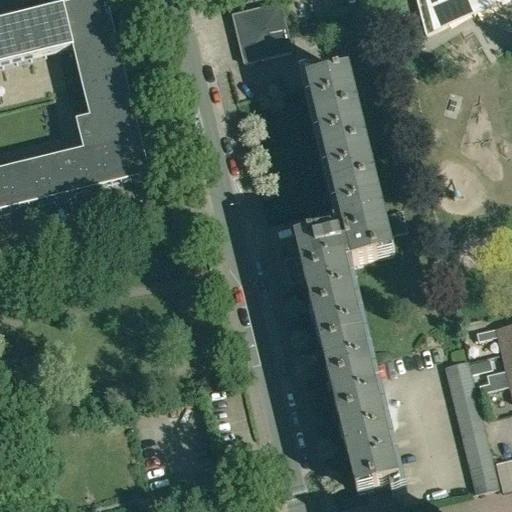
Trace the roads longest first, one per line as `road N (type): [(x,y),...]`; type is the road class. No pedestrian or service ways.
road 1 (residential): [(297,511),(174,0)]
road 2 (unknown): [(511,41),(432,54),(417,38),(405,0)]
